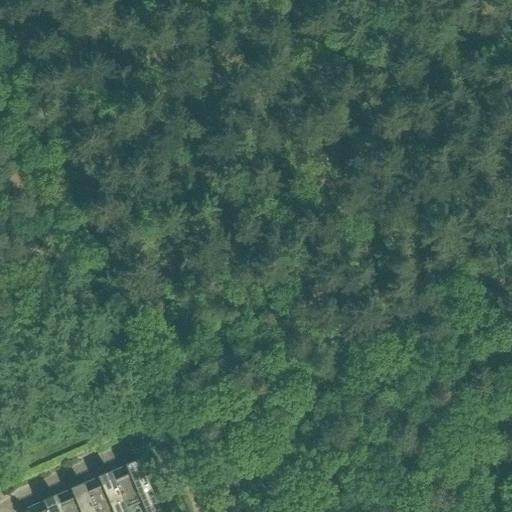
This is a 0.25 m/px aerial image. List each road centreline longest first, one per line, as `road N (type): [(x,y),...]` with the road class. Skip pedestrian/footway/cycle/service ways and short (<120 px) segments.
road 1 (track): [(0,149),(128,379)]
road 2 (track): [(128,379),(196,501)]
road 3 (residential): [(11,510),(29,494),(124,452)]
